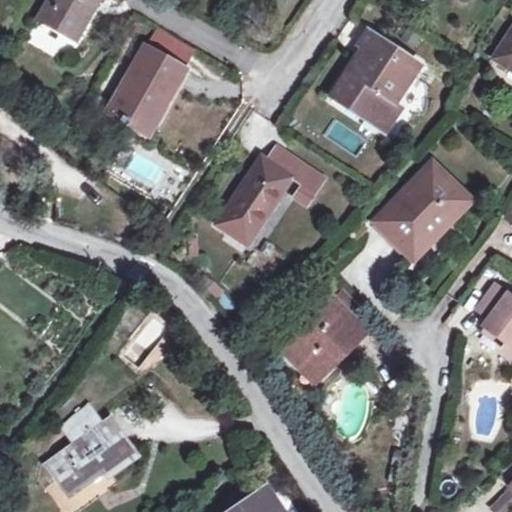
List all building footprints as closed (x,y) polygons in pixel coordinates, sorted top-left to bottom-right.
[(51,0),(41,19),(71,37),(91,0),(93,0),(99,3),(100,0),(51,0)] [(93,0),(91,0),(71,37),(77,40),(99,3),(93,0)] [(37,27),(28,42),(57,58),(66,44),(37,27)] [(511,32),(495,59),(511,69),(511,32)] [(354,77),(349,74),(333,96),(389,133),(404,109),(397,104),(421,67),(370,33),(362,45),(371,52),(354,77)] [(187,71),(146,47),(108,114),(128,125),(129,123),(146,133),(165,100),(169,102),(187,71)] [(458,90),(470,95),(478,78),(466,73),(458,90)] [(306,186),(317,194),(325,181),(277,149),(269,161),(264,158),(218,225),(249,246),(294,179),(306,186)] [(377,223),(409,257),(435,231),(440,235),(473,201),(436,163),(377,223)] [(309,206),(317,194),(306,186),(297,199),(309,206)] [(405,261),(409,257),(377,223),(372,228),(405,261)] [(510,344),(505,350),(511,355),(511,297),(498,287),(481,311),(492,320),(487,326),(510,344)] [(347,291),(337,300),(354,318),(364,308),(347,291)] [(285,352),(302,369),(308,364),(323,378),(368,333),(354,318),(337,300),(316,322),(311,327),(285,352)] [(154,314),(118,352),(143,377),(180,339),(154,314)] [(307,323),(311,327),(316,322),(312,318),(307,323)] [(482,333),(505,350),(510,344),(487,326),(482,333)] [(308,364),(302,369),(317,384),(323,378),(308,364)] [(67,419),(82,440),(103,424),(88,403),(67,419)] [(103,424),(82,440),(47,466),(69,495),(104,468),(108,475),(136,454),(111,419),(103,424)] [(283,511),(267,488),(232,511),(283,511)]
